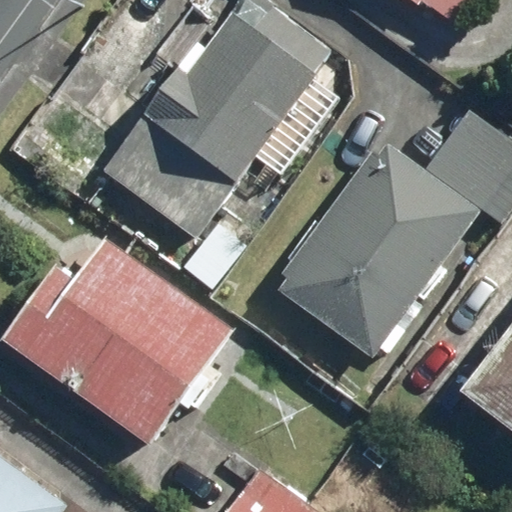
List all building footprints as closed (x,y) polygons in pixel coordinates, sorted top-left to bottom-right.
[(410,0),(456,32),(478,0),(410,0)] [(289,11),(269,38),(237,14),(210,50),(202,44),(147,116),(154,121),(136,145),(221,210),(343,52),(289,11)] [(293,281),(284,293),(378,361),(511,179),(511,141),(472,112),(429,171),(391,144),(376,163),(372,160),(287,276),(293,281)] [(112,241),(82,284),(60,269),(6,343),(155,449),(239,332),(112,241)] [(511,336),(469,392),(511,424),(511,336)] [(70,511),(71,510),(0,456),(0,511),(70,511)] [(321,511),(265,470),(233,511),(321,511)]
